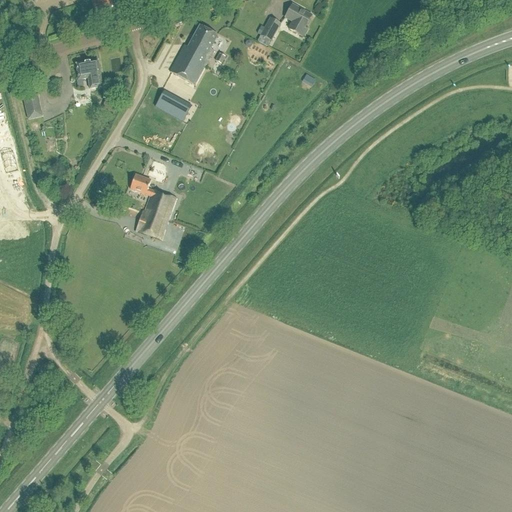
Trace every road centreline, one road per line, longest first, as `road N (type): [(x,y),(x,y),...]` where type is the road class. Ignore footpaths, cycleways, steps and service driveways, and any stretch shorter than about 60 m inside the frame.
road 1 (primary): [(100,403),(342,136),(413,84),(511,39)]
road 2 (unclassified): [(100,403),(58,360),(44,315),(63,216),(140,92),(143,73),(129,26)]
road 3 (track): [(7,66),(37,186),(63,216)]
road 4 (track): [(45,324),(0,462)]
road 5 (primary): [(6,511),(100,403)]
road 6 (tertiary): [(0,68),(129,26)]
road 7 (unclassified): [(76,511),(126,437),(100,403)]
